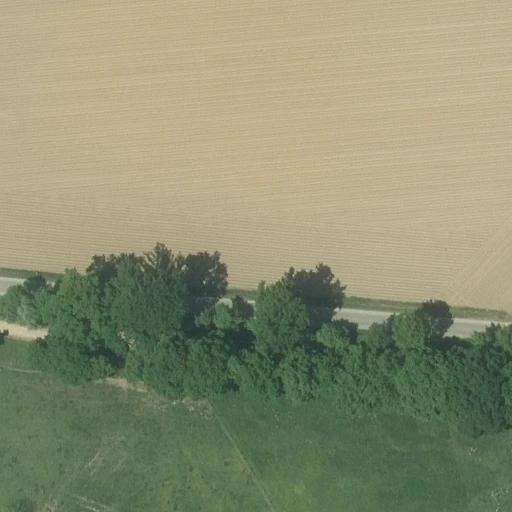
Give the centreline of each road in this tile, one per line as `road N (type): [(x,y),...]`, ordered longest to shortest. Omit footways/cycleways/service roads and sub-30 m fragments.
road 1 (track): [(511,385),(94,344),(0,325)]
road 2 (unclassified): [(511,333),(0,285)]
